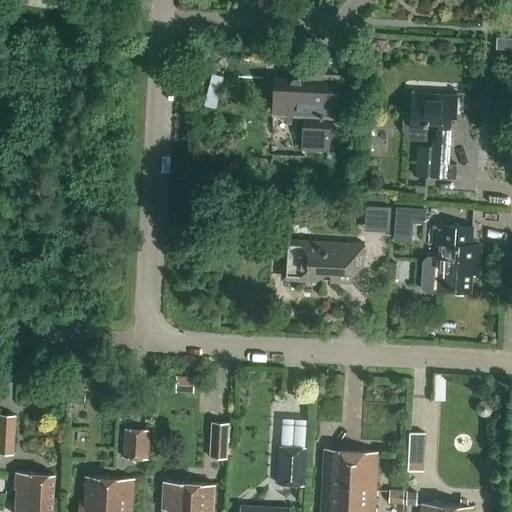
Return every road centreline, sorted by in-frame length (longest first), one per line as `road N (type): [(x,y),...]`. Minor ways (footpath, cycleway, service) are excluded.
road 1 (residential): [(145,346),(509,369)]
road 2 (residential): [(145,346),(163,0)]
road 3 (residential): [(9,337),(145,346)]
